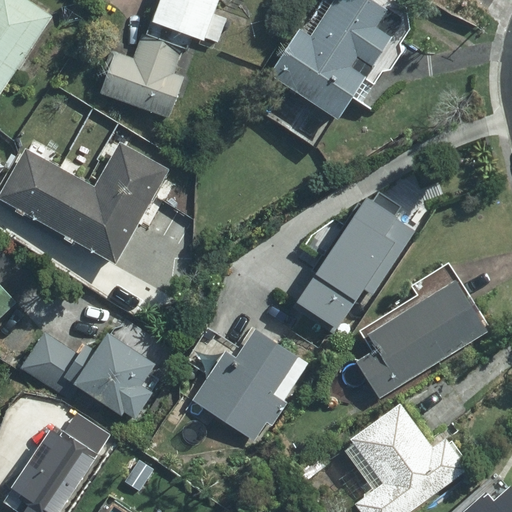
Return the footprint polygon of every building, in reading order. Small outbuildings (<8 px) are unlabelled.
[(0,0),(0,99),(54,18),(26,0),(0,0)] [(152,0),(145,30),(204,46),(215,3),(218,0),(152,0)] [(290,26),(258,78),(332,123),(398,17),(369,0),(336,0),(312,39),(290,26)] [(91,95),(161,119),(185,52),(135,35),(125,66),(104,59),(91,95)] [(18,150),(0,184),(0,201),(113,261),(162,169),(113,143),(89,188),(18,150)] [(189,212),(164,198),(143,235),(168,249),(189,212)] [(289,307),(332,334),(389,246),(378,240),(391,220),(358,200),(289,307)] [(351,360),(372,396),(478,332),(447,281),(358,335),(367,350),(351,360)] [(166,362),(122,332),(106,354),(93,344),(86,355),(51,332),(28,366),(74,398),(86,381),(132,412),(135,408),(146,416),(163,391),(152,383),(166,362)] [(231,362),(220,355),(186,403),(243,445),(257,425),(262,429),(277,407),(273,405),(300,367),(251,332),(231,362)] [(356,511),(402,511),(460,470),(438,440),(423,451),(390,406),(345,439),(378,485),(351,505),(356,511)] [(9,497),(32,511),(50,511),(103,434),(72,414),(54,440),(41,432),(34,443),(42,448),(27,471),(19,464),(5,486),(13,491),(9,497)] [(145,473),(129,463),(120,477),(135,487),(145,473)] [(511,511),(511,502),(498,488),(482,502),(475,494),(455,511),(511,511)]
